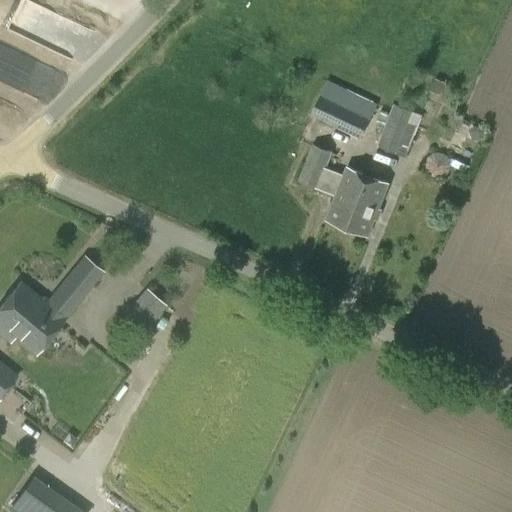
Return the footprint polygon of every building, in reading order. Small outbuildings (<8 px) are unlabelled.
[(360,138),(377,103),(327,79),(310,115),(360,138)] [(435,79),(429,91),(439,95),(444,83),(435,79)] [(393,103),(377,145),(406,158),(422,114),(393,103)] [(455,122),(455,129),(464,136),(470,126),(466,119),(455,122)] [(327,170),(332,153),(333,151),(312,143),(298,180),(335,196),(326,219),(368,234),(387,183),(345,170),(343,175),(336,173),(327,170)] [(36,351),(102,271),(84,258),(46,304),(20,283),(0,306),(0,331),(4,335),(9,329),(36,351)] [(147,288),(125,313),(143,329),(165,303),(147,288)] [(0,394),(11,382),(0,373),(0,394)] [(11,511),(29,511),(47,487),(32,477),(9,510),(11,511)]
